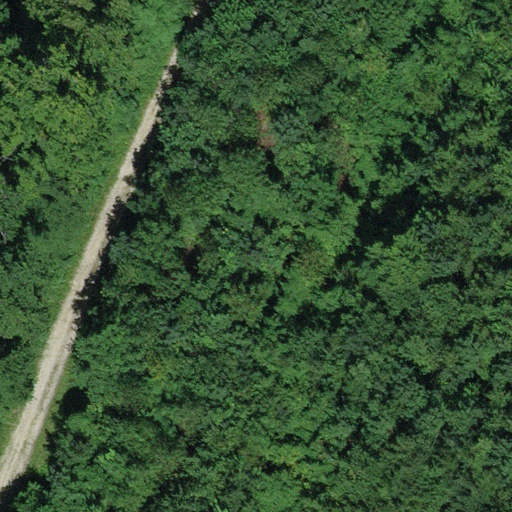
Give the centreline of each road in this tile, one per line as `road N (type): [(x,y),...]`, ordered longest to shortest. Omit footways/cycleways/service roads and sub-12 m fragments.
road 1 (track): [(210,0),(0,499)]
road 2 (track): [(438,0),(350,347),(325,511)]
